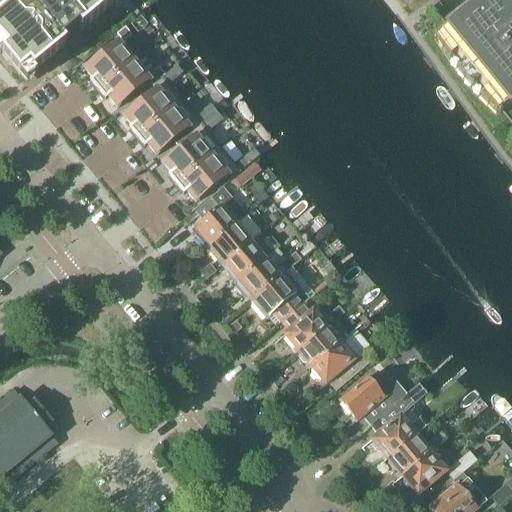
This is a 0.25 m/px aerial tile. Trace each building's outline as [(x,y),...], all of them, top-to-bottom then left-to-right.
[(0,55),(0,56),(22,83),(33,74),(57,54),(64,48),(62,45),(69,39),(78,32),(80,35),(110,10),(122,0),(37,0),(30,6),(25,0),(20,0),(15,4),(13,6),(11,8),(3,14),(1,16),(0,16),(0,55)] [(511,17),(509,14),(497,0),(483,0),(454,24),(447,30),(433,41),(440,52),(447,62),(454,72),(461,81),(469,91),(477,100),(486,108),(495,117),(511,103),(511,17)] [(124,29),(116,36),(122,43),(130,36),(124,29)] [(115,44),(83,70),(91,79),(92,81),(89,83),(97,92),(133,62),(116,42),(115,44)] [(133,62),(97,92),(104,102),(107,99),(116,110),(150,82),(133,62)] [(158,69),(150,76),(155,83),(161,78),(161,79),(164,77),(158,69)] [(152,93),(122,117),(130,127),(131,128),(128,131),(136,140),(180,102),(161,79),(161,78),(155,83),(151,87),(154,91),(152,93)] [(180,102),(136,140),(143,149),(146,147),(155,157),(187,131),(190,135),(200,126),(180,102)] [(193,138),(161,165),(169,174),(170,176),(167,178),(175,187),(220,150),(200,126),(190,135),(193,138)] [(220,150),(175,187),(183,197),(186,194),(195,205),(227,178),(230,182),(240,174),(237,170),(220,150)] [(240,188),(260,172),(252,164),(229,184),(231,186),(233,185),(237,190),(240,188)] [(207,251),(234,227),(244,218),(221,191),(195,213),(203,223),(194,230),(199,237),(197,239),(207,251)] [(278,219),(274,213),(268,218),(272,224),(278,219)] [(234,227),(207,251),(216,262),(219,260),(224,267),(250,245),(268,230),(261,223),(243,237),(234,227)] [(250,245),(224,267),(228,272),(226,274),(236,286),(264,262),(280,249),(272,240),(250,245)] [(264,262),(236,286),(246,297),(248,295),(253,301),(278,279),(287,272),(300,261),(297,257),(294,254),(272,272),(264,262)] [(208,278),(215,273),(210,268),(204,273),(208,278)] [(309,298),(287,272),(278,279),(253,301),(258,307),(255,309),(266,321),(272,315),(279,324),(303,304),(309,298)] [(216,302),(210,295),(204,300),(209,307),(213,304),(216,302)] [(326,328),(334,322),(342,315),(336,308),(319,322),(303,304),(279,324),(287,334),(283,337),(285,339),(284,343),(289,348),(293,348),(297,354),(326,328)] [(223,315),(214,305),(206,311),(215,321),(223,315)] [(241,330),(235,322),(227,329),(233,336),(241,330)] [(348,339),(334,322),(326,328),(297,354),(298,355),(298,359),(302,364),(306,365),(311,371),(323,361),(348,339)] [(323,361),(311,371),(312,372),(311,373),(316,379),(318,381),(323,387),(326,385),(334,394),(369,363),(361,355),(370,347),(356,332),(348,339),(323,361)] [(380,344),(372,350),(377,357),(385,351),(380,344)] [(383,400),(398,387),(391,380),(385,385),(376,374),(364,384),(358,389),(339,404),(341,406),(341,411),(345,415),(349,416),(355,424),(362,419),(384,400),(383,400)] [(426,396),(417,385),(405,395),(368,426),(377,437),(371,442),(373,445),(372,448),(376,454),(380,454),(386,461),(415,436),(424,429),(418,420),(406,429),(398,419),(426,396)] [(384,400),(362,419),(368,426),(405,395),(398,387),(383,400),(384,400)] [(0,491),(34,463),(36,465),(46,457),(44,455),(56,445),(44,429),(51,424),(33,403),(26,409),(14,393),(1,403),(0,401),(0,491)] [(424,446),(415,436),(386,461),(388,463),(387,466),(392,472),(396,472),(401,479),(428,456),(457,433),(452,427),(441,436),(439,433),(424,446)] [(467,453),(447,470),(454,479),(474,462),(467,453)] [(428,456),(401,479),(403,481),(402,484),(407,490),(411,490),(416,496),(447,470),(441,463),(437,466),(428,456)] [(453,483),(456,485),(427,509),(429,511),(475,511),(477,511),(476,509),(484,503),(479,498),(461,476),(453,483)] [(367,480),(358,488),(363,494),(372,487),(367,480)] [(497,509),(511,496),(511,493),(505,485),(488,499),(497,509)]
